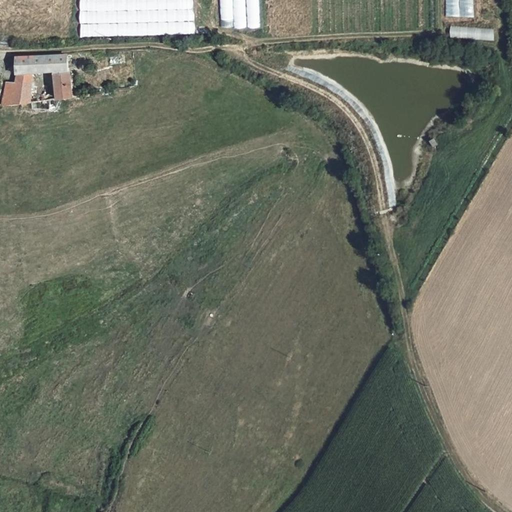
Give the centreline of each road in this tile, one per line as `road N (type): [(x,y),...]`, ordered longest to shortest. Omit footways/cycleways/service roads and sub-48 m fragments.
road 1 (track): [(499,511),(469,483),(412,365),(376,161),(364,131),(335,98),(254,64),(235,47),(0,54)]
road 2 (track): [(235,47),(436,33),(437,0)]
